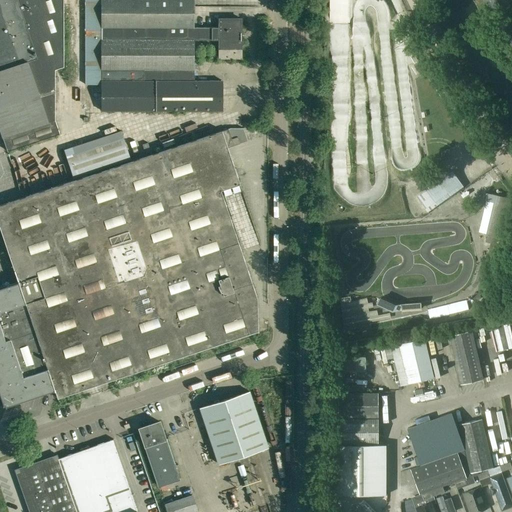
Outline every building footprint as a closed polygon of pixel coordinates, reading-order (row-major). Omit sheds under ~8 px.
[(0,0),(0,129),(7,151),(59,134),(55,120),(55,69),(64,66),(63,0),(0,0)] [(194,40),(194,28),(194,23),(194,3),(193,0),(85,0),(85,86),(102,86),(102,111),(157,111),(164,111),(177,111),(184,111),(222,111),(222,81),(193,81),(194,65),(194,45),(194,42),(194,40)] [(241,19),(227,19),(218,18),(218,28),(194,28),(194,40),(218,40),(218,42),(218,50),(218,59),(242,59),(242,48),(241,48),(241,19)] [(419,62),(418,62),(414,65),(421,75),(426,72),(419,62)] [(231,128),(222,131),(0,205),(0,227),(18,282),(7,285),(8,286),(0,288),(0,394),(3,405),(5,405),(5,407),(6,406),(53,390),(54,390),(57,398),(77,391),(108,381),(243,336),(259,332),(257,298),(238,243),(221,190),(239,184),(228,148),(248,141),(244,129),(231,128)] [(131,160),(121,131),(64,150),(74,179),(131,160)] [(452,173),(418,198),(428,211),(462,187),(452,173)] [(486,193),(484,201),(494,203),(486,235),(487,235),(485,242),(498,245),(499,238),(501,238),(511,199),(486,193)] [(481,297),(480,293),(475,292),(472,295),(474,300),(478,301),(481,297)] [(377,304),(388,309),(390,304),(379,299),(377,304)] [(344,315),(346,326),(342,327),(344,334),(372,328),(371,323),(386,320),(385,315),(377,316),(376,311),(369,312),(367,304),(359,305),(358,300),(342,303),(345,315),(344,315)] [(483,379),(472,331),(449,336),(460,384),(483,379)] [(400,386),(408,384),(434,378),(425,339),(391,346),(400,386)] [(490,375),(488,365),(482,366),(484,376),(490,375)] [(249,392),(200,408),(217,462),(238,455),(250,451),(267,445),(249,392)] [(338,393),(338,417),(378,417),(378,393),(338,393)] [(450,413),(407,428),(417,457),(414,458),(416,465),(463,448),(450,413)] [(338,418),(338,443),(378,443),(378,418),(338,418)] [(482,419),(459,424),(470,473),(493,467),(482,419)] [(159,421),(150,425),(139,428),(141,432),(158,486),(169,482),(178,480),(165,439),(159,421)] [(58,459),(77,511),(137,511),(113,440),(58,459)] [(386,494),(386,444),(334,444),(334,494),(386,494)] [(410,469),(419,495),(466,478),(457,452),(410,469)] [(29,511),(77,511),(58,459),(57,455),(15,470),(29,511)] [(511,467),(510,462),(500,466),(502,472),(511,468),(511,467)] [(488,470),(477,474),(480,480),(490,476),(488,470)] [(511,505),(511,501),(501,472),(490,476),(502,509),(511,505)] [(465,479),(455,482),(457,488),(467,484),(465,479)] [(481,511),(483,510),(486,509),(477,485),(464,490),(465,493),(463,494),(469,511),(481,511)] [(443,487),(432,491),(435,496),(445,493),(443,487)] [(432,491),(422,494),(424,500),(434,496),(432,491)] [(192,496),(165,505),(167,511),(193,511),(197,511),(192,496)] [(436,498),(441,511),(454,511),(450,498),(443,501),(442,496),(436,498)] [(434,511),(431,503),(417,508),(418,511),(434,511)]
